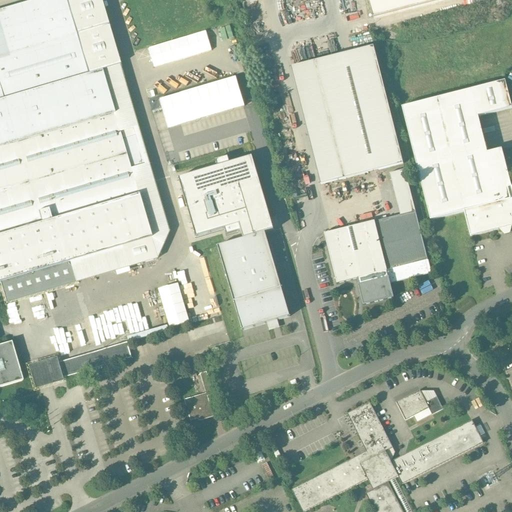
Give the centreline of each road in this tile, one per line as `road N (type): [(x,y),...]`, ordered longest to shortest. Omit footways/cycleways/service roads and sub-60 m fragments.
road 1 (unclassified): [(88,511),(347,379),(446,349)]
road 2 (unknown): [(258,0),(306,179),(308,215),(387,195)]
